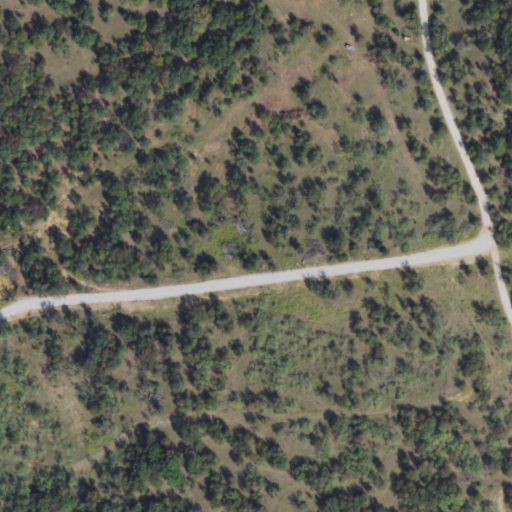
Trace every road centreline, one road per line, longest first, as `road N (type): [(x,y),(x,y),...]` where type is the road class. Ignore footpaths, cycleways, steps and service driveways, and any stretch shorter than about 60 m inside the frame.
road 1 (track): [(511,356),(460,395),(343,414),(211,414),(135,429)]
road 2 (residential): [(421,0),(428,58),(480,196),(501,304),(511,321)]
